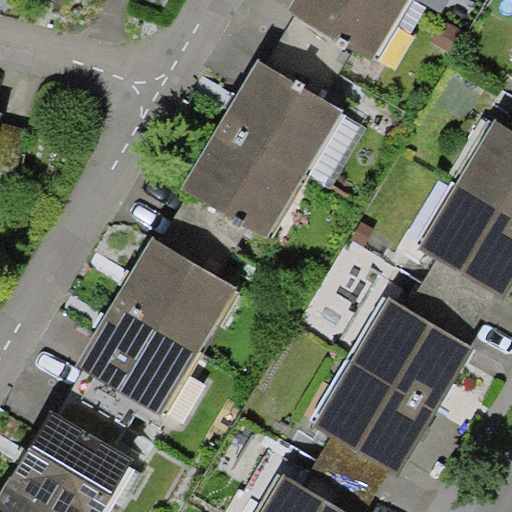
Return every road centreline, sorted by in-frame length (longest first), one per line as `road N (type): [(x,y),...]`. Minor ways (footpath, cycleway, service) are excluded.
road 1 (residential): [(0,343),(169,79)]
road 2 (residential): [(0,36),(169,79)]
